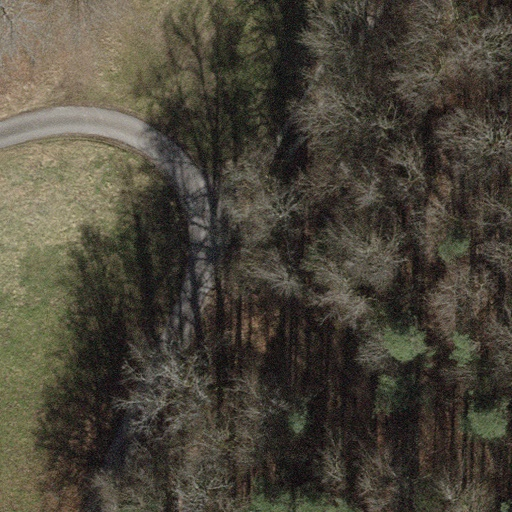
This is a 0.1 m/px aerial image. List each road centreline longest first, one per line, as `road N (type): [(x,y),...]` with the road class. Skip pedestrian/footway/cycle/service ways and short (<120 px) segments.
road 1 (unclassified): [(106,511),(202,304),(217,241),(201,190),(169,151),(123,123),(58,120),(0,139)]
road 2 (track): [(201,190),(338,58),(378,0)]
